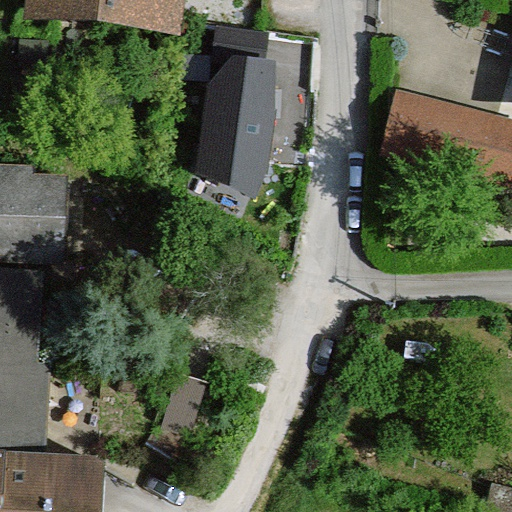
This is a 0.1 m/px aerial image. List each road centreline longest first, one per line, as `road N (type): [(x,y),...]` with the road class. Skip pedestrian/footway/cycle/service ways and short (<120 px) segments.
road 1 (residential): [(341,0),(341,157),(321,289)]
road 2 (residential): [(321,289),(277,422),(233,511)]
road 3 (residential): [(321,289),(511,287)]
